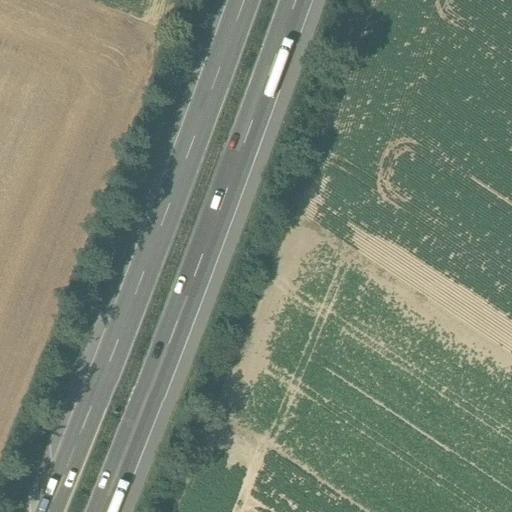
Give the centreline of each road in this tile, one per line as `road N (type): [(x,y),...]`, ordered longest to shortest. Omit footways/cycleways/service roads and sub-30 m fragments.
road 1 (motorway): [(96,511),(292,0)]
road 2 (motorway): [(243,0),(49,511)]
